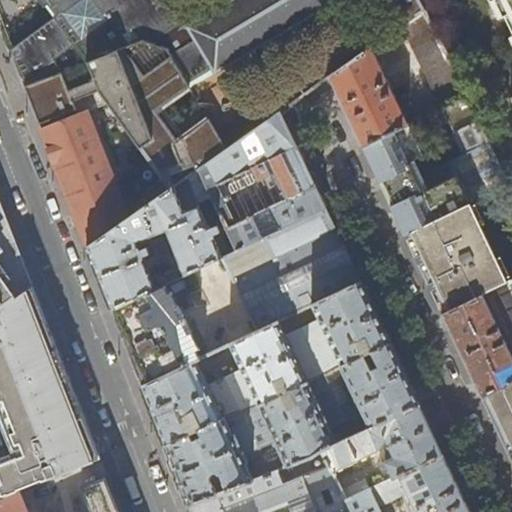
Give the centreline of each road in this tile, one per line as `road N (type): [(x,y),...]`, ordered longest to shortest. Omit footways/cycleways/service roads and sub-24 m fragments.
road 1 (residential): [(510,511),(319,109)]
road 2 (residential): [(0,111),(153,511)]
